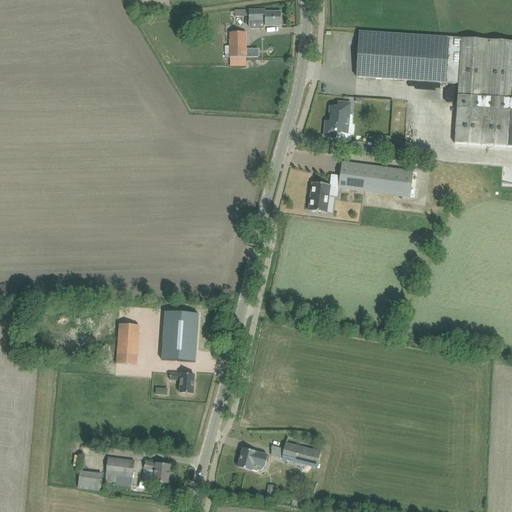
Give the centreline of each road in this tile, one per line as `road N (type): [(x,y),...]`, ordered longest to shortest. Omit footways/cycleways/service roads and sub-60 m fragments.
road 1 (tertiary): [(189,511),(308,52),(313,0)]
road 2 (track): [(242,309),(511,360)]
